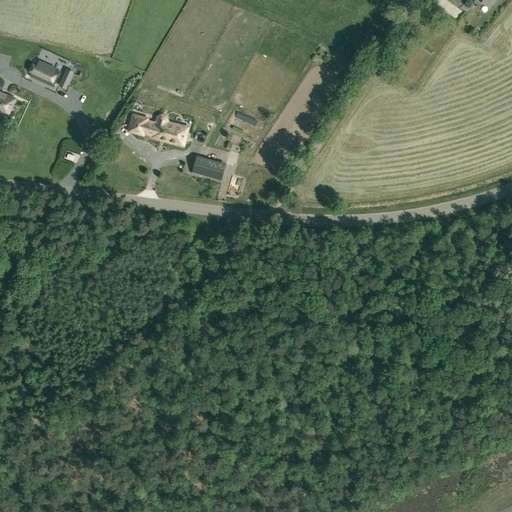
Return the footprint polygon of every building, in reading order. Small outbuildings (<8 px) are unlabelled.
[(481,9),(485,4),(488,7),(493,0),(474,0),(473,2),(481,9)] [(39,62),(37,62),(30,76),(53,87),(56,81),(54,81),(56,77),(58,78),(60,72),(55,70),(56,68),(39,61),(39,62)] [(73,72),(67,69),(65,75),(71,78),(73,72)] [(0,111),(8,115),(15,99),(0,92),(0,111)] [(142,136),(143,132),(161,137),(161,138),(165,139),(165,140),(184,145),(188,130),(186,127),(167,122),(167,119),(165,116),(162,115),(158,117),(156,116),(155,121),(149,119),(149,117),(133,113),(128,132),(142,136)] [(221,181),(226,164),(197,156),(192,173),(221,181)]
